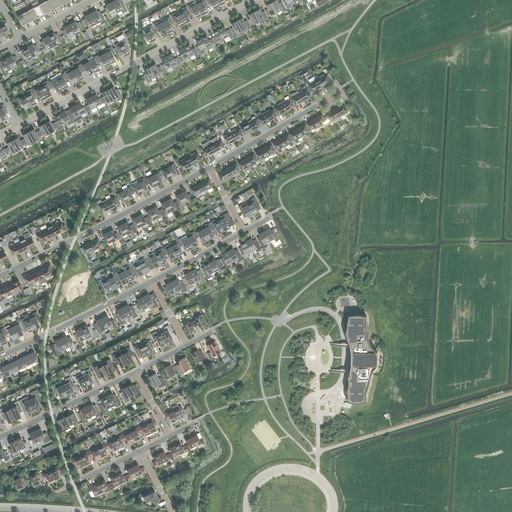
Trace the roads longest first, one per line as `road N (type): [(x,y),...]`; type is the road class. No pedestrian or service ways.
road 1 (residential): [(21,124),(254,0)]
road 2 (residential): [(0,275),(209,168)]
road 3 (residential): [(0,356),(152,281)]
road 4 (residential): [(209,168),(338,89)]
road 5 (residential): [(0,436),(137,372)]
road 6 (unclassified): [(330,511),(323,485),(293,470),(260,480),(249,511)]
road 7 (residential): [(29,490),(56,491),(140,451)]
